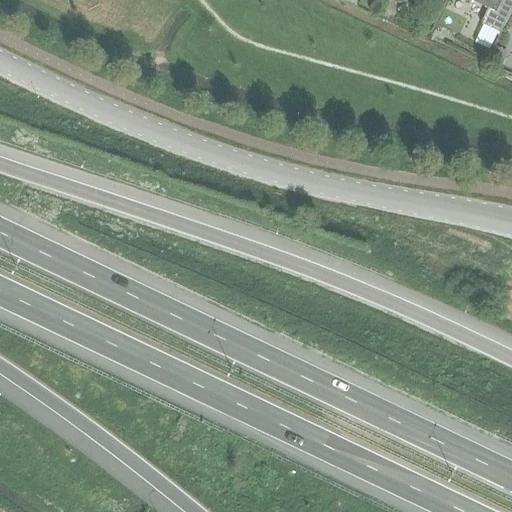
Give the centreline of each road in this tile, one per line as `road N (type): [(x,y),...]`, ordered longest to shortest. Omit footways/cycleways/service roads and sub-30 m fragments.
road 1 (motorway): [(511,479),(0,232)]
road 2 (motorway): [(511,357),(259,251),(0,168)]
road 3 (tertiary): [(511,223),(202,149),(0,68)]
road 4 (motorway): [(0,292),(460,511)]
road 5 (motorway): [(0,367),(192,511)]
